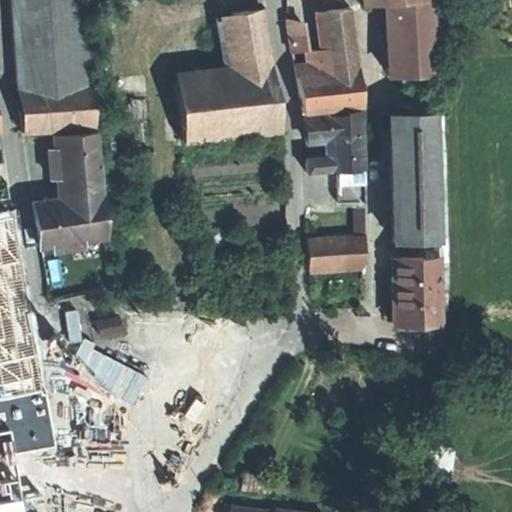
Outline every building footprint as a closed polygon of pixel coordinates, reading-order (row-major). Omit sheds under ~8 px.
[(90,81),(83,0),(7,0),(15,86),(90,81)] [(354,68),(347,0),(323,0),(331,70),(354,68)] [(386,73),(433,70),(428,0),(382,0),(386,73)] [(182,140),(279,129),(277,105),(261,8),(232,11),(244,86),(176,94),(182,140)] [(297,21),(285,18),(289,50),(301,48),(297,21)] [(303,61),(292,64),(294,74),(306,73),(303,61)] [(361,104),(356,67),(354,68),(331,70),(306,73),(294,74),(300,109),(361,104)] [(90,81),(15,86),(22,129),(93,126),(90,81)] [(336,135),(331,135),(331,157),(331,167),(334,167),(361,165),(358,106),(342,107),(342,111),(343,124),(335,124),(336,135)] [(342,111),(302,113),(302,126),(304,137),(331,135),(336,135),(335,124),(343,124),(342,111)] [(390,238),(437,236),(433,112),(387,113),(390,238)] [(57,197),(102,190),(102,180),(100,160),(97,160),(95,130),(52,132),(54,152),(57,197)] [(331,157),(304,159),(304,168),(331,167),(331,157)] [(363,197),(361,165),(334,167),(336,198),(363,197)] [(57,197),(32,201),(35,227),(37,244),(106,235),(102,190),(57,197)] [(352,232),(363,231),(362,209),(351,209),(352,232)] [(0,420),(6,419),(12,453),(54,446),(15,211),(0,213),(0,420)] [(306,267),(360,263),(363,231),(352,232),(304,235),(305,251),(306,267)] [(391,300),(392,322),(438,321),(437,256),(397,257),(397,283),(391,283),(391,300)] [(119,318),(96,322),(99,336),(121,332),(119,318)] [(394,329),(438,327),(438,321),(392,322),(392,323),(394,323),(394,329)] [(0,511),(21,511),(12,453),(6,419),(0,420),(0,511)] [(452,448),(422,443),(417,475),(447,480),(452,448)] [(243,473),(240,490),(345,504),(347,496),(307,491),(309,482),(243,473)]
